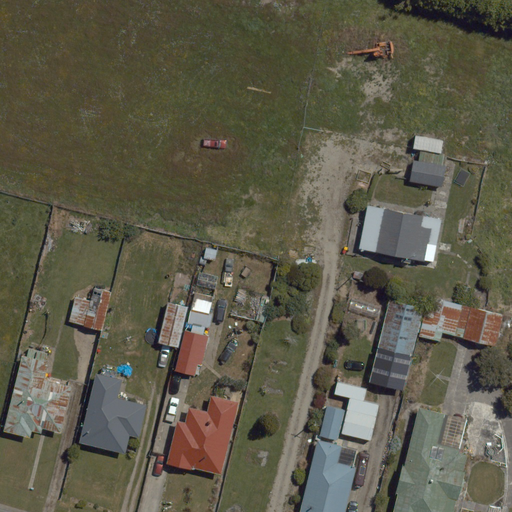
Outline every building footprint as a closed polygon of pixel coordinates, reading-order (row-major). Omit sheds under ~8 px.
[(433,117),(422,138),(436,144),(447,124),(433,117)] [(447,165),(413,161),(410,181),(444,186),(447,165)] [(368,206),(360,250),(434,263),(442,219),(368,206)] [(91,301),(76,297),(69,321),(101,330),(111,292),(94,288),(91,301)] [(424,307),(390,299),(370,383),(404,391),(424,307)] [(501,317),(429,300),(420,337),(440,342),(443,333),(494,346),(501,317)] [(159,344),(178,348),(188,307),(169,303),(159,344)] [(185,331),(175,371),(199,376),(208,336),(185,331)] [(30,438),(32,432),(41,434),(43,429),(61,434),(73,388),(43,381),(47,363),(23,357),(3,431),(30,438)] [(79,443),(126,455),(131,437),(138,439),(146,405),(119,398),(123,382),(96,375),(79,443)] [(211,395),(207,411),(189,407),(185,423),(178,421),(167,464),(191,470),(192,467),(220,474),(239,402),(211,395)] [(318,436),(338,441),(346,410),(326,405),(318,436)] [(453,511),(468,452),(437,445),(445,414),(418,408),(393,511),(453,511)] [(342,446),(317,440),(299,511),(344,511),(356,467),(338,463),(342,446)]
